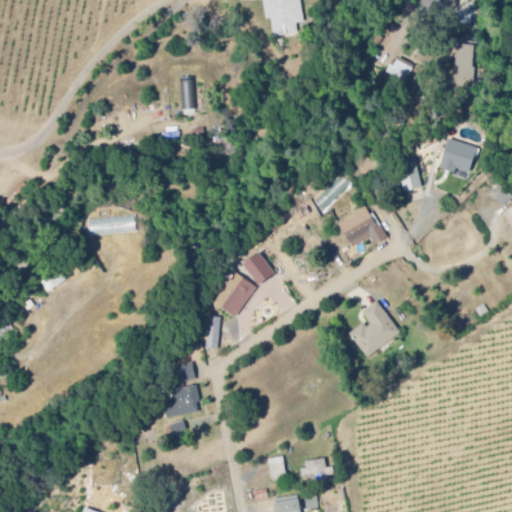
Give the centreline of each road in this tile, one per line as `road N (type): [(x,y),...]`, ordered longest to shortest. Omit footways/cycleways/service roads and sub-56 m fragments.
road 1 (residential): [(244,511),(219,383),(224,368),(381,265),(461,185)]
road 2 (track): [(0,197),(51,178),(108,77),(199,0)]
